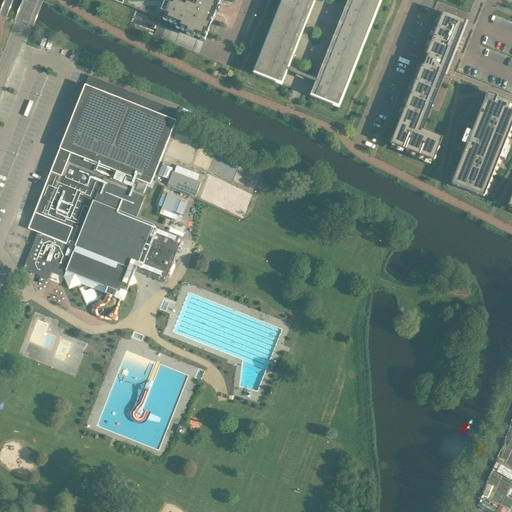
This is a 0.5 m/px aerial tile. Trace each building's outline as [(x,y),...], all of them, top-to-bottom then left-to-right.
[(202,37),(217,0),(116,0),(173,22),(172,25),(202,37)] [(279,0),(252,70),(275,79),(312,94),(326,99),(336,103),(376,0),(279,0)] [(419,62),(387,142),(431,159),(440,135),(433,133),(432,137),(411,129),(413,126),(415,127),(426,99),(431,101),(443,71),(463,19),(448,12),(440,9),(423,53),(425,53),(421,63),(419,62)] [(35,229),(20,267),(21,267),(46,277),(49,269),(61,274),(67,286),(78,281),(91,286),(94,287),(122,298),(131,275),(134,269),(162,280),(180,234),(133,216),(138,205),(143,192),(141,191),(140,190),(143,183),(144,181),(145,181),(146,182),(147,182),(175,108),(85,72),(25,223),(24,225),(34,229),(35,229)] [(464,142),(449,180),(449,181),(450,182),(481,194),(482,193),(497,155),(502,142),(511,116),(511,101),(496,95),(494,94),(495,94),(485,90),(482,97),(482,98),(469,129),(464,142)] [(169,168),(163,182),(192,193),(197,179),(169,168)] [(511,469),(498,462),(494,469),(509,477),(511,470),(511,469)] [(485,481),(480,493),(485,495),(490,483),(485,481)] [(497,502),(493,509),(497,511),(501,511),(504,506),(497,502)]
